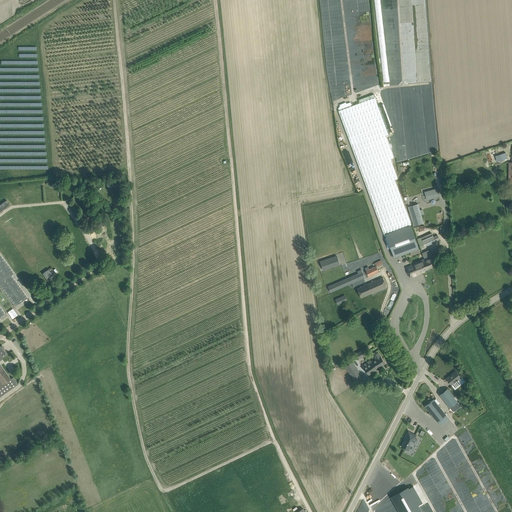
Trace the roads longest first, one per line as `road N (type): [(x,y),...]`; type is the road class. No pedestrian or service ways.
road 1 (track): [(171,511),(142,445),(128,377),(133,254),(114,0)]
road 2 (unclassified): [(350,511),(436,346),(455,324),(511,289)]
road 3 (residential): [(2,332),(102,261),(62,200),(0,213)]
road 4 (track): [(162,492),(273,439),(310,511)]
